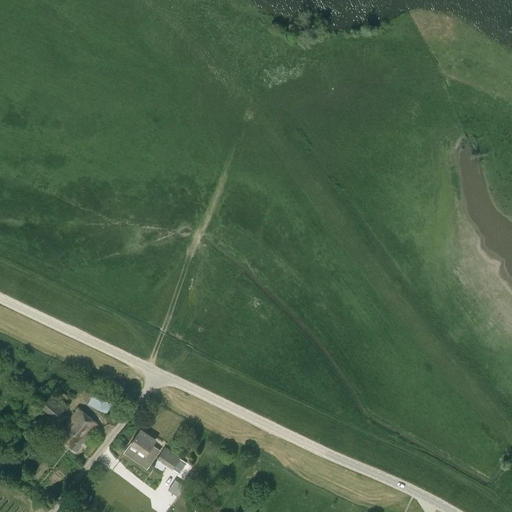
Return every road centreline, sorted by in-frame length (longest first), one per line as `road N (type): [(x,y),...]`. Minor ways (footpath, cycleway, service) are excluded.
road 1 (unclassified): [(449,511),(160,375)]
road 2 (unclassified): [(160,375),(0,298)]
road 3 (unclassified): [(52,511),(160,375)]
road 4 (track): [(201,229),(146,369)]
